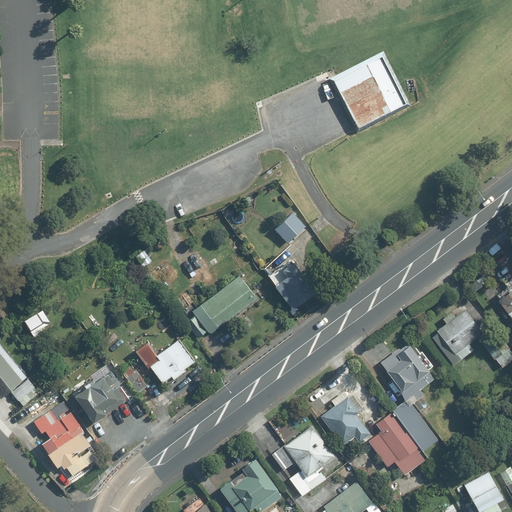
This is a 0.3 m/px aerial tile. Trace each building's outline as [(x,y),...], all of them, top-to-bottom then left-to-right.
[(331,74),(360,129),(410,104),(402,89),(381,48),(331,74)] [(242,112),(262,108),(251,61),(170,79),(172,87),(156,91),(164,129),(215,118),(217,126),(244,120),(242,112)] [(115,98),(131,98),(131,78),(75,77),(74,108),(115,108),(115,98)] [(294,212),(275,229),(289,243),(307,226),(294,212)] [(203,244),(198,238),(189,244),(201,261),(208,256),(215,267),(232,256),(217,234),(203,244)] [(307,270),(298,257),(271,275),(293,308),(323,288),(310,268),(307,270)] [(486,273),(469,285),(474,291),(490,279),(486,273)] [(241,274),(193,310),(196,314),(192,318),(204,333),(208,330),(211,334),(259,298),(241,274)] [(511,289),(509,291),(507,288),(499,294),(511,311),(511,289)] [(484,333),(466,309),(457,316),(453,311),(444,317),(448,323),(439,329),(441,332),(434,338),(455,365),(475,349),(471,343),(484,333)] [(511,349),(496,330),(482,341),(502,367),(511,358),(511,349)] [(187,366),(196,361),(181,338),(157,354),(149,342),(138,349),(150,367),(153,365),(163,382),(174,375),(175,378),(189,369),(187,366)] [(394,411),(423,451),(440,438),(413,402),(425,394),(421,389),(432,381),(427,374),(431,371),(429,369),(434,366),(423,351),(420,353),(416,346),(414,348),(409,341),(382,361),(404,391),(402,392),(407,399),(393,409),(394,411)] [(0,396),(2,398),(11,391),(22,406),(40,392),(0,342),(0,396)] [(133,365),(123,373),(138,391),(148,383),(133,365)] [(125,395),(111,372),(78,394),(95,421),(126,401),(123,396),(125,395)] [(360,411),(349,396),(323,416),(344,444),(355,436),(359,441),(371,432),(357,413),(360,411)] [(49,453),(58,466),(61,463),(65,469),(78,460),(75,456),(94,442),(71,411),(59,420),(51,410),(37,420),(57,448),(49,453)] [(369,441),(387,466),(395,460),(405,474),(428,457),(423,451),(394,411),(378,423),(383,430),(369,441)] [(296,460),(303,469),(291,478),(303,495),(325,478),(319,469),(336,456),(312,423),(272,453),(284,469),(296,460)] [(235,484),(232,480),(221,488),(238,511),(245,511),(256,505),(260,511),(261,511),(284,495),(257,458),(243,468),(248,475),(235,484)] [(509,485),(511,483),(511,465),(501,471),(509,485)] [(482,510),(483,511),(500,511),(504,510),(499,501),(504,498),(490,471),(464,485),(479,511),(482,510)] [(360,511),(366,508),(369,511),(380,511),(382,511),(359,480),(325,506),(327,508),(322,511),(317,511),(360,511)] [(210,511),(203,503),(192,511),(210,511)]
